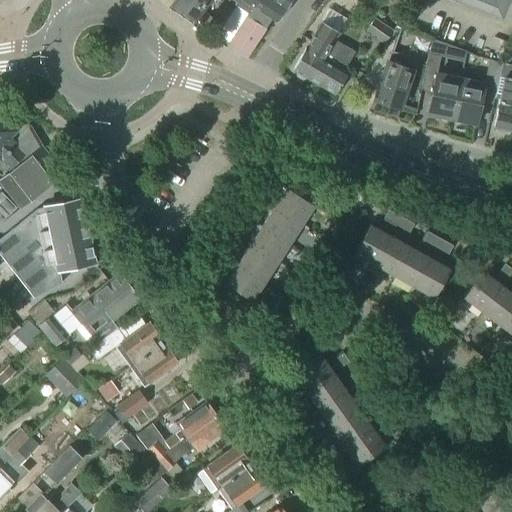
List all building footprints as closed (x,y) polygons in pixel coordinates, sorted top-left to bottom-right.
[(177,0),(173,7),(195,22),(210,0),(177,0)] [(231,0),(236,3),(234,6),(248,15),(228,45),(245,57),(271,20),(241,0),(231,0)] [(291,0),(241,0),(271,20),(276,23),(291,0)] [(500,17),(506,0),(476,0),(474,6),(500,17)] [(405,16),(397,27),(409,32),(414,20),(405,16)] [(384,46),(394,32),(374,19),(365,32),(384,46)] [(334,41),(338,34),(321,24),(306,50),(305,49),(292,71),(296,73),(296,78),(302,81),(306,80),(310,81),(333,40),(334,41)] [(416,60),(392,52),(396,41),(389,39),(365,77),(363,80),(379,89),(375,102),(399,110),(416,60)] [(335,96),(348,74),(344,72),(346,68),(341,60),(348,49),(334,41),(333,40),(310,81),(335,96)] [(438,70),(440,57),(428,55),(426,68),(438,70)] [(498,77),(501,65),(489,61),(486,74),(498,77)] [(362,82),(363,80),(365,77),(359,73),(355,78),(362,82)] [(452,120),(460,80),(436,75),(428,115),(452,120)] [(511,133),(511,131),(511,80),(504,79),(500,98),(493,129),(511,133)] [(476,126),(484,85),(460,80),(452,120),(476,126)] [(13,132),(0,118),(0,145),(16,162),(9,170),(11,172),(0,180),(0,185),(19,210),(63,175),(41,148),(30,127),(13,143),(8,138),(13,132)] [(16,162),(0,145),(0,161),(9,170),(16,162)] [(239,182),(246,172),(236,165),(229,175),(239,182)] [(275,195),(281,186),(269,179),(264,188),(275,195)] [(307,230),(308,229),(302,225),(313,207),(286,189),(273,209),(307,230)] [(0,223),(16,209),(1,193),(0,193),(0,223)] [(263,214),(269,205),(257,198),(252,206),(263,214)] [(95,264),(84,213),(81,201),(39,210),(42,222),(22,235),(26,254),(30,253),(35,277),(39,276),(42,288),(61,284),(58,272),(95,264)] [(307,230),(273,209),(261,228),(289,245),(300,227),(307,232),(307,230)] [(396,226),(400,218),(388,211),(383,219),(396,226)] [(251,233),(256,224),(245,217),(240,225),(251,233)] [(409,233),(413,225),(400,218),(396,226),(409,233)] [(370,273),(390,237),(369,226),(353,255),(373,265),(369,272),(370,273)] [(283,268),(284,267),(277,263),(289,245),(261,228),(249,247),(283,268)] [(435,248),(440,240),(427,233),(423,241),(435,248)] [(239,251),(244,243),(233,236),(228,244),(239,251)] [(394,277),(409,248),(390,237),(370,273),(371,273),(375,266),(394,277)] [(448,255),(452,247),(440,240),(435,248),(448,255)] [(283,268),(249,247),(237,265),(264,283),(276,265),(282,269),(283,268)] [(410,294),(429,259),(409,248),(394,277),(412,287),(408,294),(410,294)] [(314,250),(308,259),(318,265),(323,256),(314,250)] [(227,270),(232,262),(221,255),(216,263),(227,270)] [(300,278),(305,281),(307,283),(311,277),(318,265),(308,259),(303,269),(305,271),(300,278)] [(434,299),(450,270),(429,259),(410,294),(411,295),(415,288),(434,299)] [(252,303),(264,283),(237,265),(224,285),(252,303)] [(505,282),(511,272),(511,270),(505,265),(496,276),(505,282)] [(481,313),(501,287),(482,272),(463,298),(481,313)] [(60,326),(68,336),(84,323),(83,322),(128,286),(118,274),(72,311),(66,304),(54,314),(53,315),(51,316),(60,326)] [(114,331),(110,327),(114,324),(112,322),(139,299),(128,286),(83,322),(84,323),(99,343),(118,329),(117,329),(114,331)] [(494,333),(511,309),(511,294),(501,287),(481,313),(498,325),(493,332),(494,333)] [(37,326),(53,313),(38,295),(22,309),(29,317),(29,316),(37,326)] [(511,335),(511,309),(494,333),(495,333),(500,327),(511,335)] [(55,347),(68,336),(60,326),(51,316),(53,315),(54,314),(53,313),(37,326),(55,347)] [(32,339),(39,332),(28,321),(21,328),(32,339)] [(0,337),(1,339),(11,331),(4,323),(0,326),(0,337)] [(161,344),(157,338),(159,337),(149,323),(115,347),(115,348),(120,344),(134,364),(161,344)] [(166,351),(161,344),(134,364),(149,384),(144,387),(144,388),(178,363),(168,349),(166,351)] [(80,356),(75,349),(64,357),(70,364),(80,356)] [(338,370),(349,363),(343,354),(332,362),(338,370)] [(306,393),(333,374),(319,355),(293,374),(306,393)] [(496,368),(500,362),(491,355),(487,361),(496,368)] [(66,398),(84,380),(62,358),(44,376),(66,398)] [(0,380),(2,383),(14,371),(8,366),(0,373),(0,380)] [(351,389),(362,381),(356,373),(345,380),(351,389)] [(319,411),(346,392),(333,374),(306,393),(319,411)] [(126,421),(148,405),(138,391),(116,407),(126,421)] [(364,407),(375,399),(369,391),(358,399),(364,407)] [(332,429),(359,411),(346,392),(319,411),(332,429)] [(156,461),(170,447),(214,415),(206,402),(176,424),(180,429),(163,442),(166,445),(162,448),(156,441),(154,440),(160,436),(151,424),(135,436),(147,450),(156,461)] [(377,425),(388,418),(382,409),(371,417),(377,425)] [(345,448),(372,429),(359,411),(332,429),(345,448)] [(196,450),(225,429),(214,415),(170,447),(156,461),(167,471),(176,463),(174,461),(193,447),(196,450)] [(390,444),(401,436),(395,428),(384,435),(390,444)] [(0,467),(30,438),(19,429),(0,448),(0,467)] [(359,467),(385,448),(372,429),(345,448),(359,467)] [(128,435),(126,434),(113,446),(120,453),(134,439),(129,434),(128,435)] [(19,466),(38,447),(30,438),(0,467),(0,501),(16,485),(6,475),(17,464),(19,466)] [(138,443),(134,439),(120,453),(123,457),(124,455),(153,484),(134,502),(143,511),(149,511),(172,491),(169,487),(174,482),(138,442),(138,443)] [(212,494),(222,486),(248,466),(244,461),(246,459),(236,445),(203,470),(202,470),(203,470),(198,474),(212,494)] [(56,486),(82,460),(68,446),(42,473),(56,486)] [(253,473),(248,466),(222,486),(212,494),(222,486),(236,506),(231,510),(232,510),(265,486),(255,472),(253,473)] [(185,471),(174,478),(180,486),(191,479),(185,471)] [(61,511),(80,493),(70,484),(61,493),(61,499),(52,507),(46,500),(45,501),(40,496),(28,508),(31,511),(61,511)] [(77,511),(73,507),(82,498),(80,495),(81,494),(80,493),(61,511),(77,511)]
